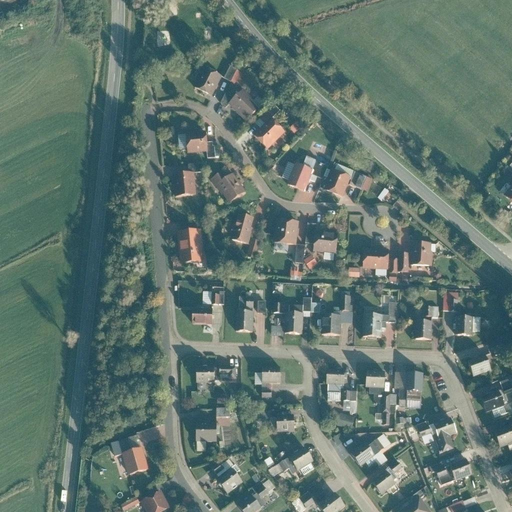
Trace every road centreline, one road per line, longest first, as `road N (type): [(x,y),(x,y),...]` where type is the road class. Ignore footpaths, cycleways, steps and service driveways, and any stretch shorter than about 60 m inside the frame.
road 1 (residential): [(171,351),(149,113),(182,108),(214,118),(283,206),(362,212),(380,223)]
road 2 (tertiary): [(118,0),(66,511)]
road 3 (tertiary): [(502,263),(313,96),(225,0)]
road 4 (residential): [(504,511),(449,365),(308,357)]
road 5 (residential): [(308,357),(313,422),(375,511)]
road 6 (residential): [(210,511),(176,453),(171,351)]
road 7 (residential): [(308,357),(171,351)]
